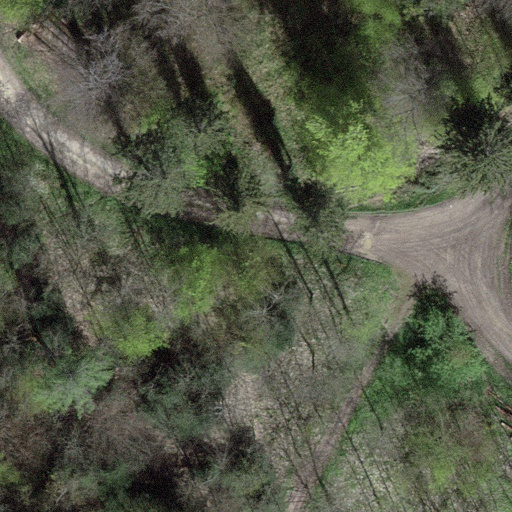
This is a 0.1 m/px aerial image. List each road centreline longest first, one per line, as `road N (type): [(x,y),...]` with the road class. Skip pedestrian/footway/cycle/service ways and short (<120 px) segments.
road 1 (track): [(0,99),(39,152),(150,198),(247,224),(417,235)]
road 2 (track): [(417,235),(511,333)]
